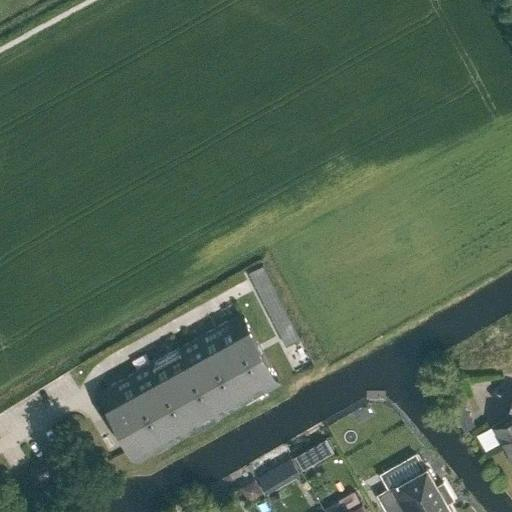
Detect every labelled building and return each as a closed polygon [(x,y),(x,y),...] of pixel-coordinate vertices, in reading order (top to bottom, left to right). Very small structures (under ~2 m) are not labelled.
[(286,345),(300,338),(265,269),(251,277),(286,345)] [(139,458),(279,380),(242,313),(102,391),(139,458)] [(507,415),(492,424),(501,440),(503,439),(511,454),(511,397),(510,404),(511,404),(511,415),(508,417),(507,415)] [(307,465),(339,449),(332,435),(300,451),(307,465)] [(279,464),(285,476),(298,468),(292,456),(279,464)] [(373,495),(382,511),(447,511),(442,503),(448,499),(438,482),(432,486),(421,467),(373,495)] [(366,511),(361,503),(345,511),(366,511)]
